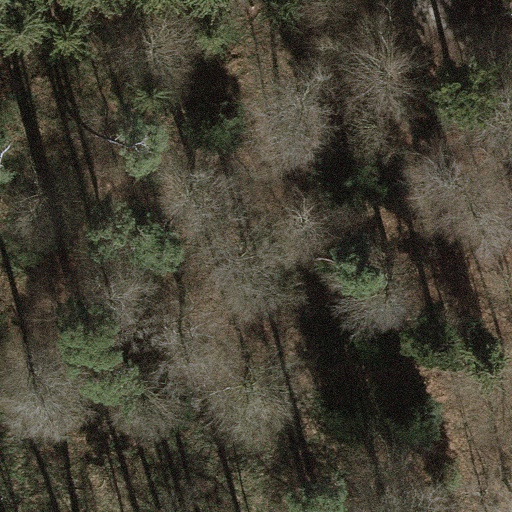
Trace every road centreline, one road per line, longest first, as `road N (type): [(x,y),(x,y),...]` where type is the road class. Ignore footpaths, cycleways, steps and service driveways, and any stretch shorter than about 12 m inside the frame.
road 1 (track): [(0,267),(43,304),(111,336),(174,339),(399,285),(511,277)]
road 2 (track): [(0,67),(154,0)]
road 3 (track): [(313,0),(463,18)]
